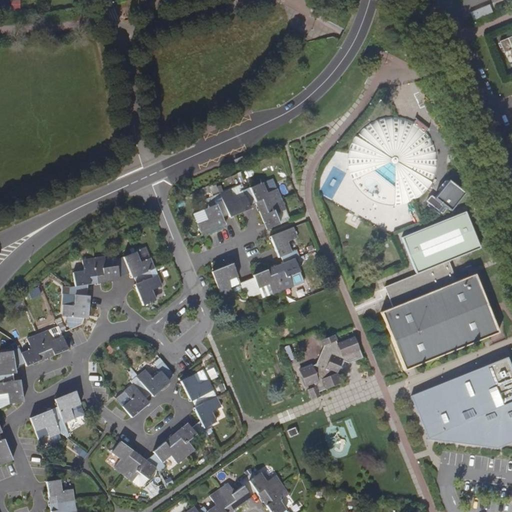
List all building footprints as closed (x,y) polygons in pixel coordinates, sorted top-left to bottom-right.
[(511,36),(500,41),(505,51),(511,49),(511,36)] [(394,207),(402,206),(409,204),(409,202),(414,199),(421,195),(427,188),(433,180),(436,170),(437,166),(437,160),(436,150),(432,141),(429,136),(425,131),(422,132),(418,129),(414,126),(415,123),(405,119),(398,118),(390,117),(387,118),(383,119),(375,121),(365,127),(361,132),(358,136),(353,144),(350,153),(348,153),(348,162),(349,168),(350,175),(355,185),(361,192),(367,198),(377,203),(385,205),(394,207)] [(257,203),(259,208),(281,199),(273,179),(243,190),(249,206),(257,203)] [(451,211),(465,193),(449,181),(441,190),(442,191),(439,195),(438,195),(435,198),(451,211)] [(250,208),(249,206),(243,190),(241,185),(220,193),(229,214),(230,216),(250,208)] [(222,217),(229,214),(220,193),(209,198),(212,206),(194,213),(202,234),(225,225),(222,217)] [(267,229),(280,223),(276,213),(285,209),(281,199),(259,208),(267,229)] [(280,223),(290,220),(285,209),(276,213),(280,223)] [(496,333),(498,333),(475,274),(456,282),(448,261),(480,248),(467,216),(465,212),(402,237),(417,275),(385,287),(393,307),(381,312),(404,371),(496,333)] [(278,257),(281,256),(291,252),(287,242),(297,238),(293,227),(270,236),(278,257)] [(132,278),(134,278),(155,269),(147,248),(117,260),(119,277),(130,273),(132,278)] [(284,263),(274,267),(283,290),(294,286),(290,276),(300,272),(295,259),(299,257),(296,250),(291,252),(281,256),(284,263)] [(119,280),(119,277),(117,260),(113,262),(113,267),(106,268),(105,257),(93,258),(97,283),(119,280)] [(88,284),(97,283),(93,258),(72,261),(75,287),(70,287),(70,294),(75,295),(87,296),(88,284)] [(212,272),(221,295),(231,291),(227,280),(237,277),(232,264),(212,272)] [(254,278),(247,281),(253,296),(260,293),(262,298),(283,290),(274,267),(253,276),(254,278)] [(134,285),(143,306),(156,300),(152,290),(161,286),(155,269),(134,278),(136,285),(134,285)] [(247,281),(240,283),(248,304),(255,301),(253,296),(247,281)] [(89,296),(87,296),(75,295),(74,306),(63,305),(62,316),(87,318),(89,296)] [(67,350),(62,337),(53,341),(48,332),(38,336),(46,358),(67,350)] [(313,399),(321,395),(319,391),(342,381),(338,372),(340,367),(342,367),(345,361),(349,363),(363,357),(355,337),(338,344),(334,335),(326,338),(322,340),(324,345),(316,363),(300,370),(306,385),(314,382),(316,385),(309,389),(313,399)] [(26,366),(46,358),(38,336),(28,339),(32,349),(21,354),(25,364),(26,366)] [(15,368),(25,364),(21,354),(19,349),(12,351),(0,353),(0,375),(13,374),(16,374),(15,368)] [(511,360),(413,399),(431,443),(500,452),(511,447),(511,360)] [(174,376),(163,363),(158,367),(161,372),(152,378),(145,370),(137,377),(151,395),(153,396),(170,382),(168,381),(174,376)] [(213,391),(208,381),(203,371),(193,376),(180,382),(191,403),(193,402),(196,407),(211,400),(208,393),(213,391)] [(14,381),(13,374),(0,375),(0,408),(5,407),(10,404),(23,402),(20,380),(14,381)] [(145,399),(151,395),(137,377),(131,382),(133,385),(116,399),(132,418),(149,403),(145,399)] [(58,407),(51,410),(57,425),(74,418),(70,408),(81,405),(75,392),(55,400),(58,407)] [(194,409),(200,422),(203,428),(215,422),(211,413),(221,407),(217,397),(211,400),(196,407),(194,409)] [(30,418),(38,439),(49,435),(50,437),(60,433),(57,425),(51,410),(30,418)] [(188,424),(170,438),(186,457),(194,450),(187,441),(196,435),(202,442),(208,437),(203,428),(200,422),(191,429),(188,424)] [(290,438),(298,434),(295,427),(287,431),(290,438)] [(154,452),(155,454),(162,462),(170,456),(178,465),(186,457),(170,438),(154,452)] [(4,440),(1,441),(0,441),(0,464),(12,460),(4,440)] [(120,443),(118,445),(112,454),(120,460),(114,469),(123,475),(138,456),(120,443)] [(146,462),(138,456),(123,475),(139,487),(142,486),(156,469),(159,472),(165,467),(162,462),(155,454),(146,462)] [(256,492),(262,500),(282,485),(276,476),(266,482),(260,473),(256,476),(253,473),(240,482),(243,487),(250,496),(256,492)] [(46,482),(50,505),(74,501),(72,490),(61,491),(60,480),(48,482),(46,482)] [(251,497),(250,496),(243,487),(235,493),(228,484),(219,490),(233,510),(251,497)] [(270,511),(281,511),(283,511),(285,509),(280,501),(288,495),(282,485),(262,500),(270,511)] [(229,511),(233,510),(219,490),(209,497),(216,506),(208,511),(207,511),(204,508),(198,511),(229,511)] [(50,511),(68,511),(76,511),(74,501),(50,505),(50,511)]
